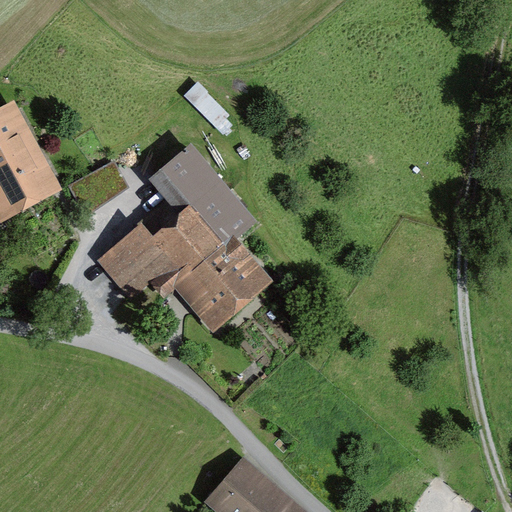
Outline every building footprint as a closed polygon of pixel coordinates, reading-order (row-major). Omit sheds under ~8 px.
[(219,121),(230,110),(201,78),(189,89),(219,121)] [(0,199),(6,210),(48,188),(8,114),(0,118),(0,199)] [(163,174),(179,194),(224,245),(251,221),(191,150),(163,174)] [(119,154),(73,175),(87,204),(132,183),(119,154)] [(256,283),(224,245),(179,194),(101,260),(132,296),(153,279),(166,294),(184,279),(216,317),(256,283)] [(292,511),(238,464),(198,511),(212,511),(214,511),(292,511)]
